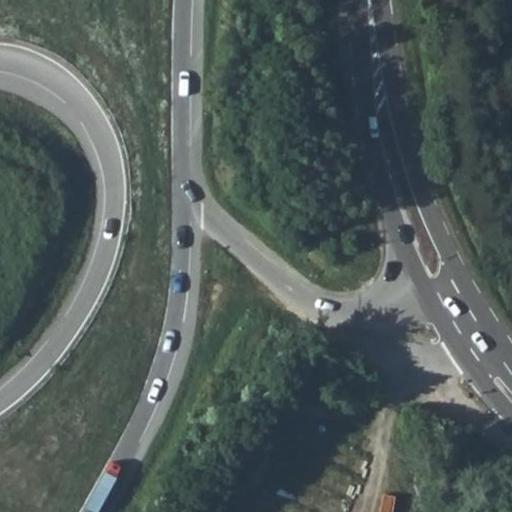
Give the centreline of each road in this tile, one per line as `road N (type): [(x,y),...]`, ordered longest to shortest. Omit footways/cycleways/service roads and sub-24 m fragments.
road 1 (trunk): [(0,57),(69,89),(104,140),(114,182),(102,260),(79,309),(0,401)]
road 2 (trunk): [(92,511),(153,401),(167,353),(180,191)]
road 3 (trunk): [(448,291),(372,308),(311,303),(180,191)]
road 4 (tertiary): [(371,0),(397,174),(448,291)]
road 5 (trunk): [(180,191),(185,0)]
